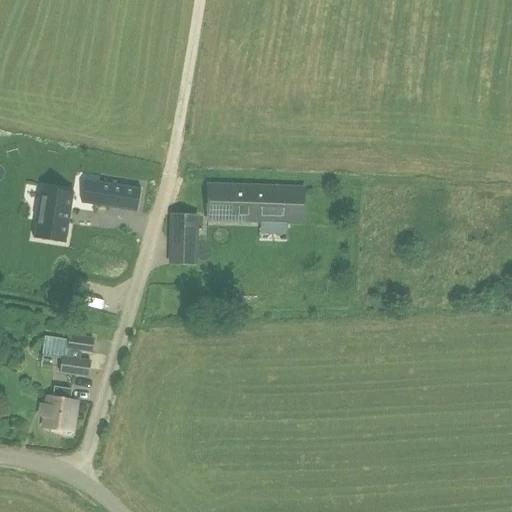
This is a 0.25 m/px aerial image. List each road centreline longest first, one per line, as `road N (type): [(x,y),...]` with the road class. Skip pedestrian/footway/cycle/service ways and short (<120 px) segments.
road 1 (track): [(511,192),(169,175)]
road 2 (unclassified): [(119,511),(49,464),(0,456)]
